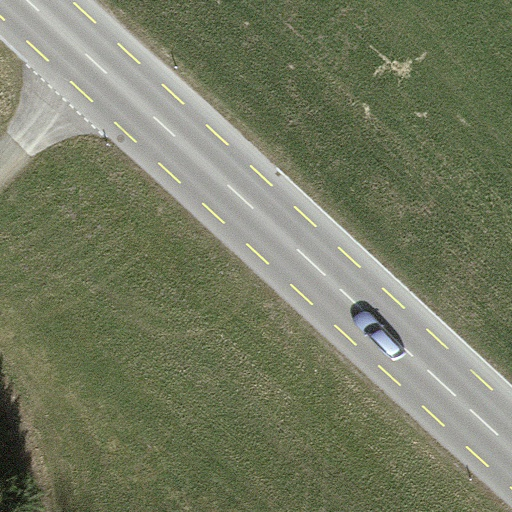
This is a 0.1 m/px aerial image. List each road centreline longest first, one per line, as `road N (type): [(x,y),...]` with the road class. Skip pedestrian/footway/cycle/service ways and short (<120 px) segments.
road 1 (tertiary): [(23,0),(511,448)]
road 2 (track): [(89,59),(0,175)]
